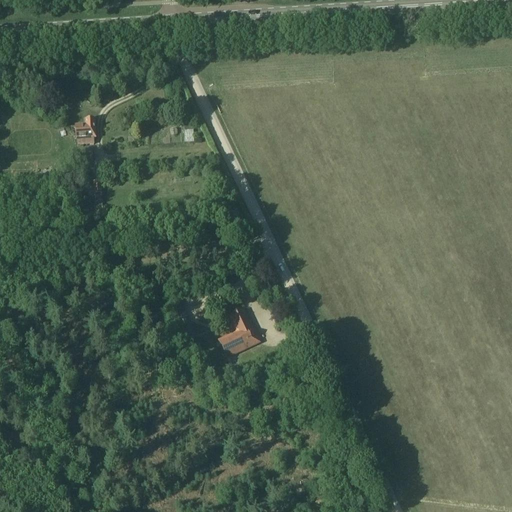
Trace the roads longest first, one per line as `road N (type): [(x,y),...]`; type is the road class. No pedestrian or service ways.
road 1 (unclassified): [(177,41),(396,511)]
road 2 (primary): [(170,21),(495,0)]
road 3 (track): [(266,235),(0,256)]
road 4 (primary): [(0,33),(170,21)]
road 5 (track): [(99,173),(102,112),(181,53)]
road 6 (track): [(308,328),(269,334),(242,282),(266,235)]
